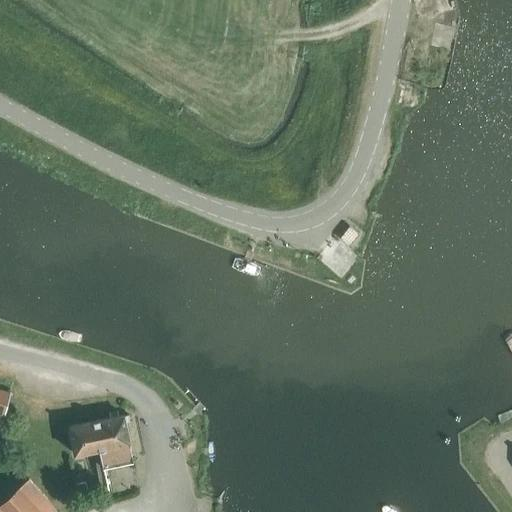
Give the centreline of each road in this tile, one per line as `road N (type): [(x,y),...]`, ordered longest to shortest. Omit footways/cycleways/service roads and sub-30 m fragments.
road 1 (tertiary): [(400,0),(363,161),(337,202),(299,225),(259,223),(183,198),(0,105)]
road 2 (tertiary): [(143,509),(166,492),(160,431),(147,402),(97,377),(0,352)]
